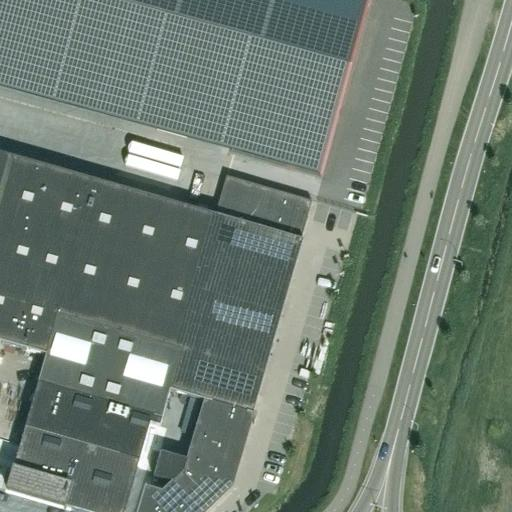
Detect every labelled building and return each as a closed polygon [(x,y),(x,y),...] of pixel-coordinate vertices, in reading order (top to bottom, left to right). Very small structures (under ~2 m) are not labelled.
[(0,0),(0,89),(318,176),(365,2),(358,0),(0,0)] [(219,219),(214,217),(213,218),(0,156),(0,344),(44,357),(36,385),(160,421),(168,393),(201,402),(201,401),(192,398),(204,356),(209,341),(185,334),(194,306),(207,263),(219,219)] [(219,219),(207,263),(288,286),(300,242),(298,242),(309,204),(224,179),(214,217),(219,219)] [(207,263),(194,306),(276,329),(288,286),(207,263)] [(209,341),(204,356),(263,372),(276,329),(194,306),(185,334),(209,341)] [(201,402),(201,403),(245,416),(253,419),(254,416),(251,415),(263,372),(204,356),(192,398),(201,401),(201,402)] [(238,439),(245,416),(201,403),(194,427),(238,439)] [(231,462),(238,439),(194,427),(187,449),(231,462)] [(224,486),(231,462),(187,449),(184,461),(158,454),(155,466),(224,486)] [(170,484),(197,511),(224,486),(155,466),(151,478),(170,484)] [(160,493),(164,511),(196,511),(197,511),(170,484),(160,493)] [(164,511),(160,493),(142,488),(135,511),(164,511)]
